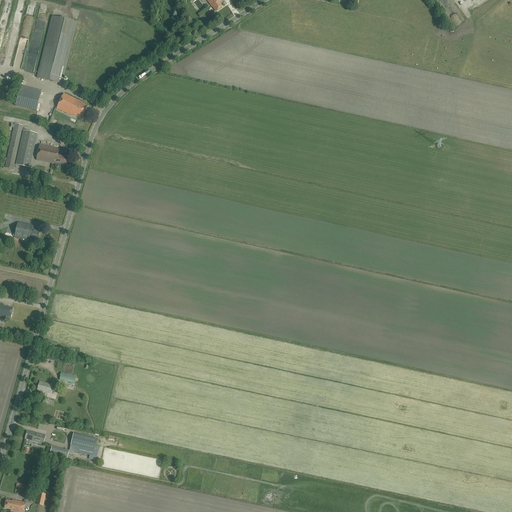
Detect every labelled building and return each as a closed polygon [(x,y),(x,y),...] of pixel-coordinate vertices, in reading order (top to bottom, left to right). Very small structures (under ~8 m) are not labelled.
[(212,6),(216,11),(223,7),(219,2),(220,0),(206,0),(212,7),(212,6)] [(62,84),(77,22),(52,16),(37,78),(62,84)] [(36,111),(40,94),(20,89),(16,106),(36,111)] [(79,101),(64,94),(57,108),(72,116),(73,115),(77,117),(78,116),(82,118),(87,106),(78,102),(79,101)] [(6,168),(14,170),(23,129),(24,126),(15,124),(6,168)] [(23,131),(16,165),(30,168),(37,134),(23,131)] [(40,144),(37,160),(56,164),(55,166),(61,167),(61,164),(66,165),(68,157),(58,155),(60,149),(40,144)] [(30,241),(30,239),(38,241),(40,232),(32,231),(33,226),(18,222),(14,237),(30,241)] [(17,245),(18,240),(18,239),(11,238),(5,236),(3,242),(17,245)] [(13,308),(4,306),(4,305),(0,303),(0,316),(5,318),(5,316),(11,318),(13,308)] [(75,383),(76,376),(61,373),(60,380),(75,383)] [(37,391),(49,394),(52,385),(40,382),(37,391)] [(31,441),(44,445),(46,436),(36,433),(36,434),(28,432),(26,439),(31,441)] [(71,445),(74,446),(94,451),(97,439),(74,433),(71,445)] [(93,455),(94,451),(74,446),(73,450),(93,455)] [(67,459),(69,451),(52,447),(50,455),(67,459)] [(23,511),(25,503),(16,501),(15,502),(6,500),(4,508),(10,510),(12,511),(14,511),(23,511)]
